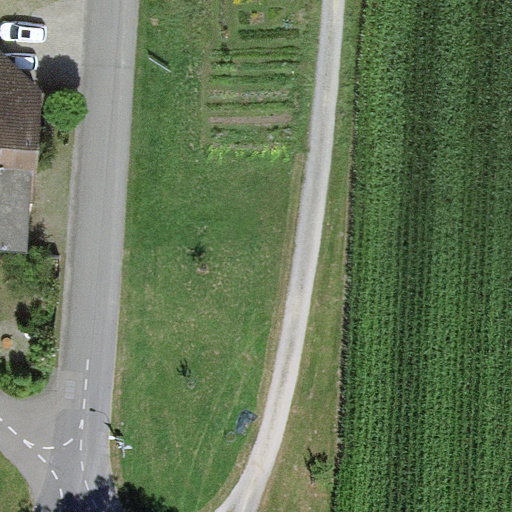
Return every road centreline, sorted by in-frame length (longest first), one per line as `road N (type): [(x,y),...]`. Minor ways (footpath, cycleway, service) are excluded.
road 1 (track): [(327,0),(315,165),(285,378),(236,511)]
road 2 (residential): [(111,0),(86,392),(68,457)]
